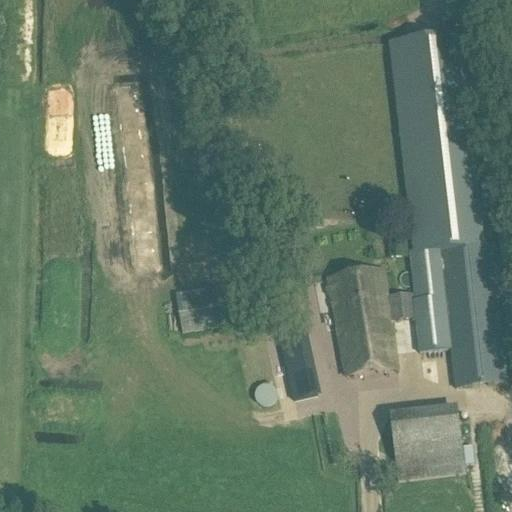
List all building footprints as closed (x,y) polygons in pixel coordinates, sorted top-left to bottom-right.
[(490,250),(480,251),(455,38),(386,46),(416,296),(386,300),(381,272),(329,281),(345,380),(398,371),(390,324),(417,321),(420,356),(452,353),(457,393),(506,387),(490,250)] [(406,235),(389,237),(391,258),(407,256),(406,235)] [(251,282),(176,295),(184,336),(258,323),(251,282)] [(309,345),(286,351),(297,398),(320,393),(309,345)] [(255,398),(255,399),(255,400),(255,401),(256,402),(256,403),(257,404),(257,405),(258,405),(258,406),(259,406),(260,407),(261,408),(262,408),(263,408),(264,409),(265,409),(266,409),(267,409),(267,408),(268,408),(269,408),(270,408),(270,407),(271,407),(272,406),(273,405),(273,404),(274,404),(274,403),(275,402),(275,401),(275,400),(275,399),(275,398),(275,397),(275,396),(275,395),(274,395),(274,394),(273,393),(273,392),(272,392),(272,391),(271,391),(270,390),(269,389),(268,389),(267,389),(266,389),(265,389),(264,389),(263,389),(262,389),(261,390),(260,390),(259,391),(258,391),(258,392),(257,393),(256,394),(256,395),(255,396),(255,397),(255,398)] [(459,411),(391,419),(398,484),(466,477),(459,411)]
